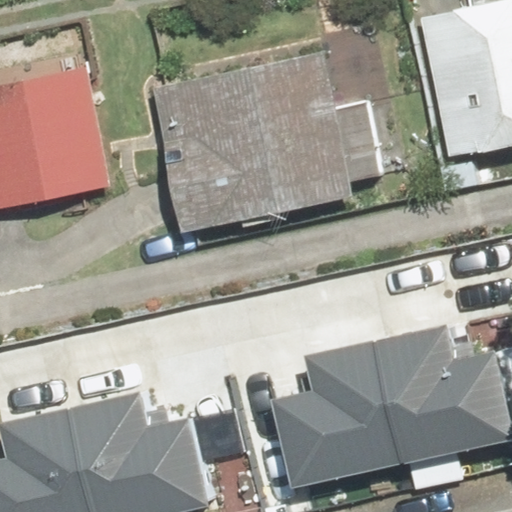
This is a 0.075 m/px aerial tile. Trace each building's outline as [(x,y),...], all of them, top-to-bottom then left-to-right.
[(511,0),(485,0),(422,13),(452,160),(511,147),(511,0)] [(328,50),(155,87),(187,236),(360,199),(357,184),(389,177),(373,102),(341,109),(328,50)] [(0,208),(115,185),(91,65),(0,83),(0,208)] [(460,309),(393,321),(417,448),(511,430),(511,355),(509,337),(467,345),(460,309)] [(289,383),(305,469),(417,448),(393,321),(318,335),(326,376),(289,383)] [(158,379),(90,391),(113,511),(145,511),(223,498),(206,407),(164,414),(158,379)] [(0,449),(0,511),(113,511),(90,391),(15,405),(23,445),(0,449)]
